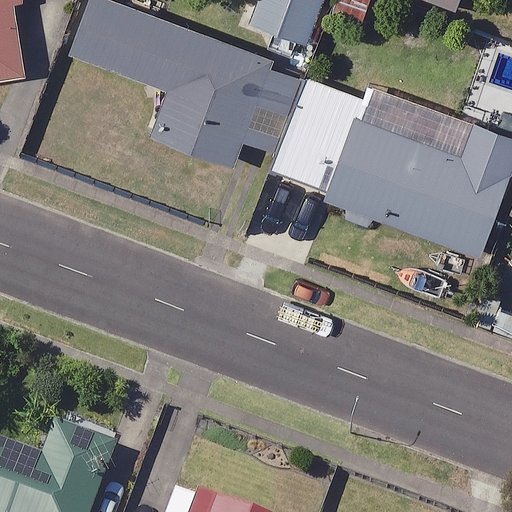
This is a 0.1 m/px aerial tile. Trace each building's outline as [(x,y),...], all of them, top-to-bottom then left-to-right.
[(0,0),(0,76),(27,74),(20,0),(0,0)] [(305,67),(122,0),(88,0),(71,48),(172,85),(155,131),(235,160),(245,135),(278,147),(271,165),(332,188),(329,195),(481,251),(511,166),(511,133),(478,121),(466,154),(296,92),(305,67)] [(324,0),(262,0),(255,19),(311,39),(324,0)] [(89,511),(114,449),(51,425),(38,459),(0,444),(0,511),(89,511)] [(242,511),(173,486),(162,511),(242,511)]
